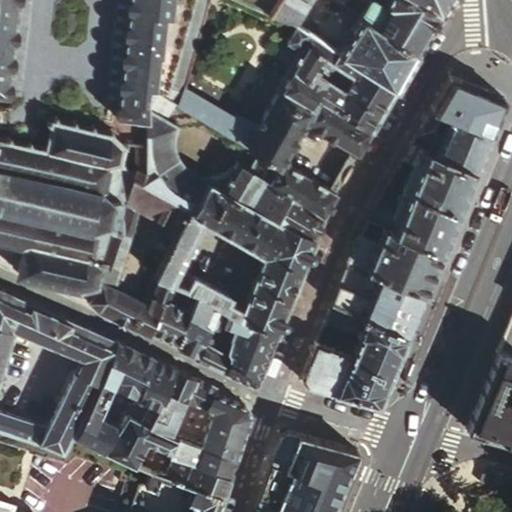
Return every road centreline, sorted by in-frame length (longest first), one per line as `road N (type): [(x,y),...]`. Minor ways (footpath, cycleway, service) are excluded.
road 1 (residential): [(272,403),(367,184),(449,43),(503,0)]
road 2 (residential): [(272,403),(0,273)]
road 3 (tertiary): [(511,184),(406,439)]
road 4 (residential): [(406,439),(272,403)]
